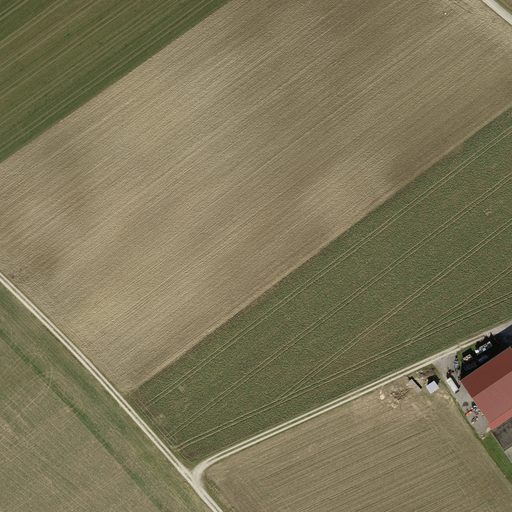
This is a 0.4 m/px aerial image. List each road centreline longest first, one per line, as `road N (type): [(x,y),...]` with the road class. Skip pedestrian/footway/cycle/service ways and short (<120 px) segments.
road 1 (track): [(185,473),(511,324)]
road 2 (track): [(0,275),(219,511)]
